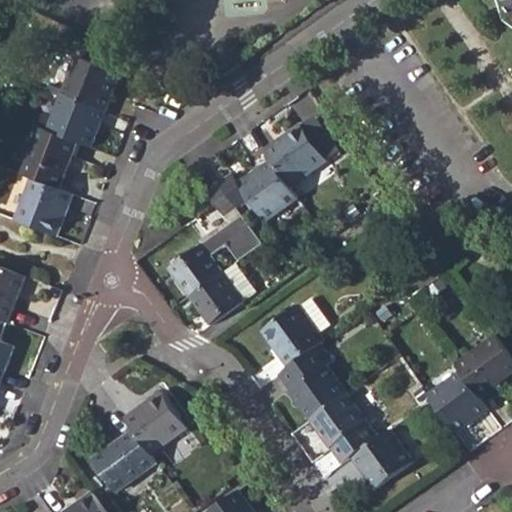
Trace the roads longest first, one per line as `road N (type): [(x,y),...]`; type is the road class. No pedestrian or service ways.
road 1 (residential): [(109,282),(143,185),(166,146),(375,0)]
road 2 (residential): [(327,511),(223,364),(133,288),(109,282)]
road 3 (residential): [(0,481),(37,456),(109,282)]
road 4 (residential): [(408,511),(511,453)]
